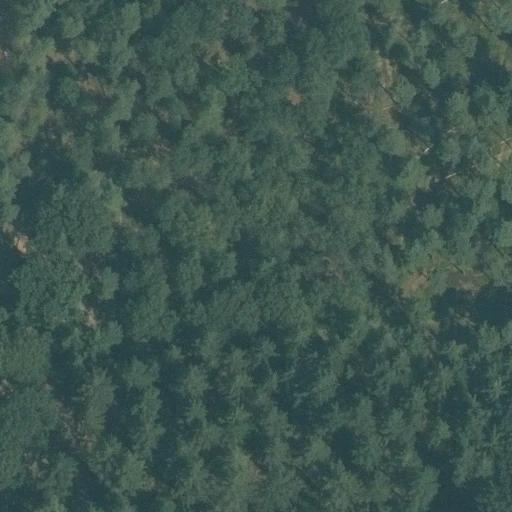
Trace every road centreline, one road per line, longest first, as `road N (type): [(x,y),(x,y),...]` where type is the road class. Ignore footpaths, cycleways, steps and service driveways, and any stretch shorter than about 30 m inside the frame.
road 1 (track): [(3,511),(15,342),(99,336),(128,0)]
road 2 (track): [(99,336),(511,306)]
